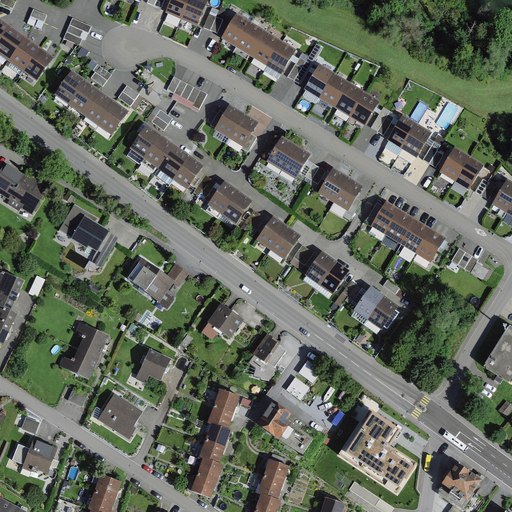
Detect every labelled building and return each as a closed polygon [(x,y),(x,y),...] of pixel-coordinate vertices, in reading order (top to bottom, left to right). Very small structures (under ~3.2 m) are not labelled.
[(14,7),(15,4),(13,3),(6,0),(0,0),(0,4),(12,10),(14,7)] [(148,0),(147,4),(154,8),(161,11),(165,0),(148,0)] [(193,32),(203,8),(183,0),(168,0),(161,20),(193,32)] [(47,16),(33,11),(27,25),(33,27),(37,20),(44,23),(46,20),(47,16)] [(210,15),(204,29),(210,32),(217,35),(223,21),(210,15)] [(282,75),(295,53),(236,18),(223,40),(252,57),(282,75)] [(91,28),(72,20),(64,40),(80,47),(82,40),(85,42),(88,35),(91,28)] [(0,55),(37,83),(54,60),(0,21),(0,55)] [(302,55),(288,78),(292,81),(301,86),(323,50),(317,46),(308,59),(302,55)] [(88,53),(82,49),(78,56),(84,60),(88,53)] [(91,79),(103,88),(108,82),(112,76),(98,66),(93,72),(96,73),(91,79)] [(365,128),(380,104),(320,67),(305,91),(332,108),(334,109),(337,111),(365,128)] [(112,136),(127,115),(71,74),(56,95),(112,136)] [(172,97),(199,111),(207,96),(192,88),(174,79),(168,91),(173,94),(172,97)] [(139,96),(127,88),(123,94),(118,99),(130,108),(139,96)] [(421,102),(413,117),(421,121),(429,105),(421,102)] [(252,136),(258,126),(230,109),(225,116),(216,130),(216,131),(244,148),(252,136)] [(395,116),(384,109),(372,130),(377,133),(383,136),(395,116)] [(172,120),(160,112),(152,123),(164,132),(168,126),(172,120)] [(216,130),(225,116),(222,114),(220,112),(211,126),(216,130)] [(414,163),(427,141),(398,124),(385,146),(414,163)] [(187,191),(203,169),(147,128),(131,150),(187,191)] [(254,138),(252,136),(243,150),(248,153),(257,139),(254,138)] [(289,188),(305,163),(277,145),(261,170),(289,188)] [(430,149),(423,161),(429,165),(436,169),(443,156),(430,149)] [(471,191),(484,168),(454,151),(441,174),(471,191)] [(320,169),(314,165),(306,177),(318,184),(325,173),(320,169)] [(44,196),(1,171),(0,172),(0,206),(5,209),(2,213),(15,220),(17,217),(28,224),(44,196)] [(348,212),(361,191),(332,173),(319,194),(348,212)] [(489,184),(484,181),(476,193),(482,197),(488,200),(497,186),(491,182),(489,184)] [(511,225),(511,193),(502,188),(488,212),(511,225)] [(230,234),(248,211),(220,190),(202,214),(230,234)] [(426,269),(440,247),(382,211),(368,234),(426,269)] [(253,227),(260,231),(267,219),(261,215),(253,227)] [(91,263),(105,239),(79,224),(65,248),(91,263)] [(280,267),(296,245),(269,227),(254,249),(280,267)] [(460,249),(453,261),(485,280),(492,268),(460,249)] [(329,303),(345,279),(319,260),(302,284),(329,303)] [(133,272),(120,290),(162,320),(171,309),(162,303),(169,294),(176,297),(186,284),(172,273),(163,286),(155,280),(151,284),(133,272)] [(0,349),(11,323),(5,321),(18,291),(0,283),(0,349)] [(379,338),(394,315),(365,297),(350,319),(379,338)] [(215,312),(202,332),(225,347),(238,327),(215,312)] [(511,327),(508,325),(483,368),(511,384),(511,383),(511,327)] [(85,390),(105,345),(73,331),(70,341),(78,345),(68,368),(59,365),(54,376),(85,390)] [(286,359),(265,343),(247,365),(268,382),(286,359)] [(167,368),(144,358),(131,389),(141,393),(145,386),(157,391),(167,368)] [(314,382),(323,370),(310,359),(300,371),(314,382)] [(298,376),(288,389),(302,400),(312,387),(298,376)] [(237,394),(216,387),(204,422),(208,423),(196,455),(200,456),(188,490),(208,497),(219,463),(218,462),(228,428),(225,428),(237,394)] [(88,396),(74,389),(68,402),(75,405),(82,408),(88,396)] [(110,403),(93,430),(125,450),(142,422),(110,403)] [(321,441),(267,406),(250,432),(303,468),(321,441)] [(40,425),(27,419),(22,430),(35,436),(38,430),(40,425)] [(57,450),(33,441),(30,450),(19,446),(12,462),(24,466),(22,469),(31,472),(32,469),(47,475),(55,455),(57,450)] [(403,443),(397,458),(412,464),(418,450),(403,443)] [(336,463),(342,451),(333,446),(327,458),(336,463)] [(287,464),(266,457),(255,492),(258,493),(250,511),(273,511),(278,498),(276,497),(287,464)] [(384,461),(373,485),(399,496),(409,472),(384,461)] [(331,463),(326,473),(352,486),(357,476),(331,463)] [(479,488),(453,470),(437,494),(463,511),(479,488)] [(384,511),(394,511),(396,511),(368,490),(368,491),(357,482),(352,488),(384,511)] [(109,511),(116,491),(95,484),(85,511),(109,511)] [(340,511),(344,501),(323,495),(317,511),(340,511)]
